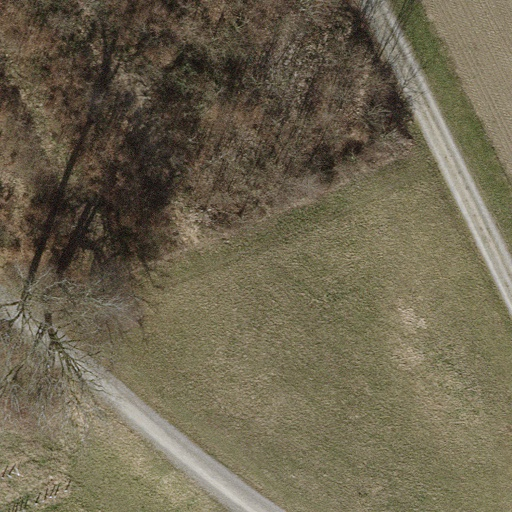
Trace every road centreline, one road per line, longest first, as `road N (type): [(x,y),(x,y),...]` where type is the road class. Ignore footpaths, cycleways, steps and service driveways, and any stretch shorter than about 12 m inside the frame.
road 1 (track): [(263,511),(0,301)]
road 2 (track): [(511,283),(372,0)]
